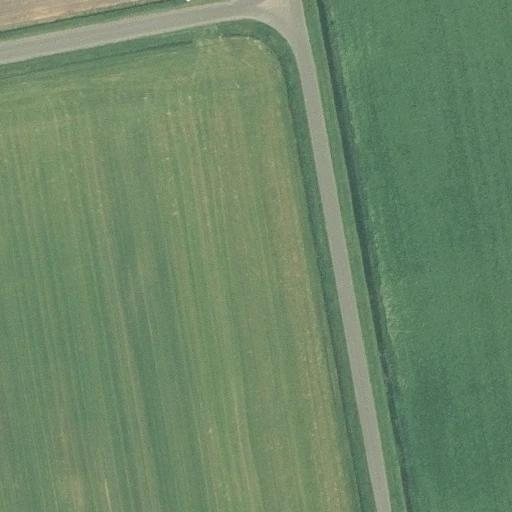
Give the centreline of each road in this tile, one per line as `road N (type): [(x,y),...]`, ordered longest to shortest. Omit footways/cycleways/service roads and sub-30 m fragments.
road 1 (unclassified): [(382,511),(293,1)]
road 2 (unclassified): [(0,56),(293,1)]
